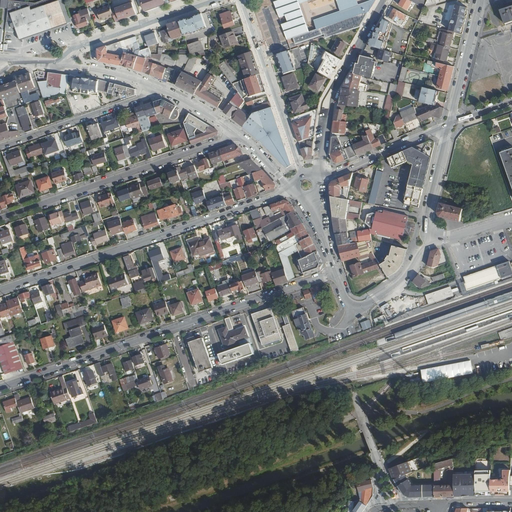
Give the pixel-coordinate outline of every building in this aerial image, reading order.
[(14,32),(18,31),(20,40),(72,23),(70,17),(64,0),(39,0),(40,3),(10,0),(9,0),(6,31),(14,32)] [(142,0),(146,12),(171,3),(170,0),(142,0)] [(278,0),(274,2),(279,18),(286,15),(288,22),(282,24),(287,39),(293,37),(309,32),(299,3),(309,0),(335,0),(340,11),(314,20),(317,29),(370,12),(376,0),(371,0),(359,4),(357,0),(278,0)] [(399,0),(397,4),(408,9),(412,2),(409,0),(399,0)] [(113,17),(115,23),(136,15),(132,1),(111,8),(113,17)] [(108,18),(113,17),(111,8),(110,5),(97,9),(100,21),(105,19),(108,18)] [(457,5),(450,31),(454,32),(462,34),(468,13),(468,8),(457,5)] [(511,6),(501,10),(505,24),(511,22),(511,6)] [(394,8),(390,17),(397,20),(399,17),(405,20),(407,15),(394,8)] [(80,14),(70,17),(72,23),(72,24),(77,22),(78,29),(89,25),(87,21),(91,19),(88,9),(79,12),(80,14)] [(221,15),(225,28),(235,24),(230,12),(221,15)] [(309,32),(293,37),(296,44),(324,34),(326,39),(360,26),(370,12),(317,29),(309,32)] [(179,21),(184,34),(184,35),(192,33),(195,32),(196,33),(200,31),(199,30),(207,28),(202,14),(179,21)] [(376,33),(388,37),(392,23),(383,19),(380,28),(378,27),(376,33)] [(167,25),(169,29),(170,32),(174,31),(176,37),(184,34),(179,21),(167,25)] [(439,32),(436,44),(439,45),(440,45),(450,48),(454,32),(450,31),(449,31),(444,30),(440,28),(439,32)] [(169,29),(160,32),(165,43),(173,40),(173,39),(170,32),(169,29)] [(149,47),(160,43),(156,32),(145,36),(149,47)] [(221,37),(225,48),(237,44),(235,37),(233,38),(231,33),(221,37)] [(372,38),(369,46),(381,49),(384,51),(388,37),(376,33),(375,33),(373,39),(372,38)] [(122,41),(124,48),(126,50),(134,46),(135,50),(133,56),(125,53),(122,66),(134,70),(138,50),(138,49),(135,37),(122,41)] [(338,39),(331,50),(339,55),(345,43),(338,39)] [(98,50),(100,61),(122,66),(125,53),(124,48),(122,41),(98,50)] [(188,45),(191,54),(204,55),(200,41),(188,45)] [(312,43),(308,65),(312,68),(323,49),(312,43)] [(439,45),(436,58),(447,61),(450,48),(440,45),(439,45)] [(138,50),(134,70),(138,71),(143,72),(146,61),(147,56),(148,53),(151,53),(150,50),(149,47),(138,50)] [(381,49),(378,58),(391,62),(393,53),(384,51),(381,49)] [(277,54),(284,74),(296,70),(289,50),(277,54)] [(239,55),(241,62),(254,58),(252,51),(239,55)] [(342,60),(327,52),(323,58),(322,64),(319,72),(331,79),(342,60)] [(148,53),(147,56),(151,58),(152,56),(161,59),(161,61),(173,64),(175,58),(187,63),(191,54),(176,54),(175,56),(167,53),(163,53),(151,53),(148,53)] [(191,54),(187,63),(184,69),(189,71),(192,69),(197,57),(191,54)] [(205,57),(210,65),(215,62),(210,54),(205,57)] [(357,63),(354,74),(362,76),(373,79),(377,62),(374,61),(374,59),(362,56),(360,64),(357,63)] [(241,62),(246,78),(255,75),(260,74),(254,58),(241,62)] [(218,64),(228,78),(233,74),(223,60),(218,64)] [(431,67),(441,70),(440,76),(451,79),(454,67),(428,60),(427,64),(432,66),(431,67)] [(146,61),(143,72),(148,74),(167,82),(169,75),(174,76),(175,70),(171,69),(171,70),(166,68),(146,61)] [(39,85),(43,97),(65,95),(68,74),(53,72),(52,81),(40,85),(39,85)] [(17,81),(20,91),(21,92),(24,102),(26,101),(29,95),(27,90),(35,87),(30,73),(16,78),(17,81)] [(180,73),(176,80),(175,79),(172,84),(177,86),(182,74),(180,73)] [(182,74),(177,86),(189,91),(191,93),(198,80),(183,73),(182,74)] [(201,86),(196,94),(218,107),(222,101),(221,100),(223,97),(223,95),(218,92),(219,91),(216,89),(211,85),(216,78),(210,73),(201,86)] [(354,74),(352,73),(350,80),(348,79),(347,83),(346,83),(344,89),(362,91),(366,92),(368,85),(360,84),(362,76),(354,74)] [(317,74),(310,86),(319,91),(326,79),(317,74)] [(75,75),(72,91),(98,95),(96,91),(98,80),(91,78),(89,78),(75,75)] [(284,78),(288,90),(298,87),(294,75),(284,78)] [(253,99),(266,95),(261,76),(247,80),(242,81),(244,89),(249,88),(253,99)] [(440,76),(437,87),(448,90),(451,79),(440,76)] [(98,80),(96,91),(120,98),(120,99),(134,95),(135,89),(123,86),(110,82),(98,80)] [(198,80),(191,93),(195,94),(202,82),(198,80)] [(0,86),(0,92),(1,97),(2,97),(20,91),(17,81),(11,83),(12,84),(11,85),(10,83),(5,85),(6,86),(5,86),(5,85),(0,86)] [(398,85),(396,96),(402,98),(405,83),(399,82),(398,85)] [(392,84),(389,95),(396,96),(398,85),(392,84)] [(423,87),(419,102),(434,106),(435,101),(434,99),(432,99),(433,96),(435,97),(437,96),(438,91),(423,87)] [(341,93),(338,105),(345,106),(360,107),(361,95),(362,91),(344,89),(342,88),(341,93)] [(24,103),(40,98),(38,92),(29,95),(26,101),(24,102),(24,103)] [(232,100),(239,108),(245,101),(238,92),(232,100)] [(291,99),(296,113),(301,111),(305,109),(309,108),(307,102),(305,102),(303,95),(291,99)] [(389,95),(386,110),(388,110),(392,111),(395,99),(396,96),(389,95)] [(159,101),(156,101),(154,102),(158,114),(161,112),(164,114),(163,115),(170,120),(171,120),(173,121),(175,121),(176,121),(177,121),(179,120),(179,118),(180,117),(180,116),(180,113),(179,113),(180,112),(181,110),(176,108),(177,108),(169,103),(165,101),(163,101),(162,101),(160,100),(159,101)] [(29,102),(34,115),(35,114),(36,116),(43,113),(39,101),(33,103),(33,101),(29,102)] [(149,112),(150,116),(158,114),(154,102),(143,106),(145,113),(146,113),(149,112)] [(262,106),(251,110),(254,113),(271,107),(269,102),(262,104),(262,106)] [(224,110),(223,111),(226,113),(231,117),(237,109),(229,103),(228,105),(224,110)] [(338,105),(335,121),(346,122),(347,116),(343,115),(345,106),(338,105)] [(18,116),(19,115),(24,129),(26,132),(33,129),(29,116),(28,113),(25,106),(16,109),(18,116)] [(143,132),(148,130),(150,129),(145,113),(143,106),(135,108),(136,111),(137,115),(141,127),(143,132)] [(434,106),(418,113),(420,118),(421,121),(432,116),(440,118),(442,116),(444,108),(434,106)] [(243,127),(260,141),(286,168),(291,165),(271,107),(254,113),(250,118),(244,127),(243,127)] [(291,118),(299,141),(303,140),(313,136),(318,109),(307,113),(302,114),(291,118)] [(239,110),(233,118),(244,127),(250,118),(239,110)] [(120,123),(123,129),(132,126),(133,128),(136,127),(137,129),(138,128),(141,127),(137,115),(136,111),(128,114),(129,118),(125,119),(126,121),(120,123)] [(403,117),(406,124),(420,118),(418,113),(417,111),(403,117)] [(184,123),(189,138),(196,136),(195,132),(197,128),(204,133),(209,126),(189,114),(184,122),(184,123)] [(29,116),(33,129),(38,128),(35,119),(33,119),(32,115),(29,116)] [(397,117),(395,123),(397,128),(406,124),(403,117),(402,115),(397,117)] [(98,123),(100,129),(103,128),(105,132),(109,130),(105,118),(97,121),(98,123)] [(335,121),(332,137),(346,136),(347,122),(346,122),(335,121)] [(0,140),(11,137),(20,134),(18,132),(10,133),(7,124),(1,126),(0,123),(0,140)] [(88,127),(91,137),(92,141),(103,138),(100,129),(98,123),(88,127)] [(369,137),(374,148),(387,143),(384,136),(379,139),(379,138),(376,139),(369,123),(363,123),(369,136),(369,137)] [(189,138),(191,144),(217,135),(217,131),(216,130),(209,126),(204,133),(196,136),(189,138)] [(390,127),(395,139),(398,138),(393,126),(390,127)] [(169,134),(173,145),(187,140),(183,130),(169,134)] [(83,142),(80,132),(76,134),(75,132),(71,134),(71,135),(67,136),(67,135),(63,137),(67,147),(83,142)] [(149,140),(152,150),(166,146),(162,135),(149,140)] [(353,145),(358,155),(374,148),(369,137),(353,143),(353,145)] [(145,138),(141,139),(142,142),(146,153),(148,159),(152,158),(145,138)] [(44,152),(45,155),(51,153),(50,152),(54,151),(54,152),(60,150),(56,139),(51,141),(51,142),(47,144),(47,143),(42,144),(44,152)] [(299,141),(305,159),(312,158),(313,141),(308,140),(307,148),(305,148),(303,140),(299,141)] [(429,166),(435,143),(430,140),(387,159),(391,169),(402,164),(401,162),(406,160),(414,163),(413,165),(403,204),(411,206),(411,205),(419,207),(426,179),(429,166)] [(129,150),(131,156),(142,152),(143,153),(146,153),(142,142),(138,144),(138,147),(135,148),(134,146),(132,146),(133,149),(129,150)] [(29,147),(32,157),(44,152),(42,144),(41,143),(29,147)] [(331,152),(331,155),(334,162),(338,164),(358,155),(353,145),(343,150),(342,149),(341,149),(340,143),(332,143),(331,148),(331,152)] [(78,144),(64,149),(66,155),(80,150),(78,144)] [(115,149),(118,159),(126,156),(126,158),(130,157),(130,156),(128,148),(127,145),(115,149)] [(209,154),(214,167),(218,166),(218,163),(245,154),(237,147),(233,146),(209,154)] [(511,148),(501,152),(511,185),(511,148)] [(3,156),(7,167),(24,161),(20,150),(3,156)] [(92,156),(94,164),(107,160),(105,152),(100,153),(94,155),(94,156),(92,156)] [(198,163),(201,171),(202,171),(210,168),(207,159),(203,160),(203,162),(198,163)] [(242,162),(253,173),(261,170),(251,160),(242,162)] [(83,168),(85,175),(93,172),(91,166),(83,168)] [(178,171),(180,177),(189,174),(191,180),(199,177),(197,171),(195,166),(181,170),(180,167),(177,168),(178,171)] [(72,170),(75,181),(84,178),(80,167),(72,170)] [(51,174),(55,184),(62,181),(62,179),(67,178),(64,170),(51,174)] [(252,173),(255,182),(261,180),(266,191),(274,188),(276,185),(261,170),(253,173),(252,173)] [(169,174),(172,184),(181,180),(180,177),(178,171),(169,174)] [(376,171),(368,203),(374,204),(382,173),(376,171)] [(330,186),(331,196),(348,199),(354,173),(332,183),(330,186)] [(37,181),(40,190),(51,186),(48,177),(37,181)] [(148,182),(151,190),(165,185),(162,179),(161,179),(160,178),(148,182)] [(358,178),(355,189),(365,192),(368,181),(358,178)] [(16,185),(20,196),(25,195),(25,194),(33,191),(29,180),(16,185)] [(128,187),(132,200),(149,195),(145,183),(140,185),(140,184),(128,187)] [(244,187),(247,197),(257,194),(254,184),(248,186),(249,187),(246,188),(245,187),(244,187)] [(234,190),(238,200),(247,197),(244,187),(244,186),(234,190)] [(127,188),(117,192),(120,202),(130,198),(127,188)] [(193,194),(196,204),(207,200),(203,190),(193,194)] [(223,195),(227,205),(234,203),(234,202),(230,192),(223,195)] [(14,198),(13,193),(0,197),(0,208),(2,207),(3,209),(7,208),(5,203),(11,201),(10,199),(14,198)] [(99,197),(102,207),(115,203),(111,193),(99,197)] [(212,200),(211,201),(207,202),(210,211),(216,209),(227,205),(223,195),(222,193),(211,196),(212,200)] [(331,196),(334,217),(347,219),(360,221),(361,215),(348,213),(349,206),(362,208),(363,202),(348,199),(331,196)] [(265,207),(266,209),(264,210),(266,213),(280,208),(283,212),(269,218),(268,217),(261,221),(257,208),(249,211),(256,230),(295,211),(288,200),(284,200),(265,207)] [(79,205),(81,212),(83,211),(85,215),(94,212),(93,210),(95,210),(94,204),(91,205),(90,201),(79,205)] [(441,203),(439,213),(440,216),(461,221),(464,209),(453,207),(441,203)] [(158,211),(161,219),(168,217),(170,216),(171,218),(182,214),(180,207),(177,208),(175,204),(158,211)] [(366,222),(370,227),(370,229),(371,233),(390,238),(390,237),(403,240),(404,235),(408,222),(409,217),(406,216),(406,215),(393,212),(377,208),(374,213),(368,214),(366,222)] [(295,211),(256,230),(262,245),(291,229),(302,223),(295,211)] [(49,216),(52,226),(66,221),(62,212),(49,216)] [(64,214),(67,223),(73,220),(79,218),(77,213),(71,215),(70,212),(64,214)] [(93,214),(96,222),(102,220),(99,212),(93,214)] [(159,224),(156,216),(155,212),(146,216),(146,217),(144,218),(145,221),(142,222),(141,222),(142,224),(143,224),(144,227),(145,229),(159,224)] [(27,217),(30,226),(35,224),(33,219),(32,219),(31,216),(27,217)] [(334,217),(338,246),(351,244),(349,232),(347,219),(334,217)] [(35,221),(39,231),(49,228),(45,218),(35,221)] [(109,223),(113,234),(124,231),(122,224),(120,219),(109,223)] [(225,224),(227,229),(218,231),(221,240),(236,235),(237,237),(243,235),(242,233),(240,233),(237,225),(239,225),(239,224),(237,219),(225,224)] [(122,224),(124,231),(125,233),(137,229),(134,220),(122,224)] [(408,222),(404,235),(410,237),(414,223),(408,222)] [(302,223),(291,229),(293,233),(276,242),(278,245),(306,230),(302,223)] [(16,228),(19,237),(29,233),(26,224),(16,228)] [(209,225),(214,239),(217,239),(212,224),(209,225)] [(69,231),(70,235),(73,243),(81,240),(81,238),(89,236),(85,225),(69,231)] [(244,232),(247,240),(256,237),(253,228),(244,232)] [(93,234),(94,237),(90,238),(92,245),(104,241),(103,240),(108,238),(105,229),(93,234)] [(359,230),(361,242),(364,242),(372,240),(371,233),(370,229),(359,230)] [(0,233),(0,236),(3,244),(10,242),(13,241),(10,230),(0,233)] [(306,230),(278,245),(276,246),(279,250),(282,248),(296,241),(299,239),(301,242),(310,237),(309,235),(306,230)] [(349,232),(351,244),(357,243),(361,242),(359,230),(349,232)] [(297,243),(295,245),(298,251),(299,253),(314,245),(310,237),(301,242),(297,243)] [(189,244),(193,256),(199,254),(200,256),(204,255),(214,251),(209,238),(202,240),(200,241),(199,239),(189,243),(189,244)] [(296,241),(282,248),(284,251),(295,245),(297,243),(296,241)] [(62,245),(66,256),(75,253),(71,242),(62,245)] [(357,243),(361,256),(367,254),(368,254),(364,242),(361,242),(357,243)] [(338,246),(343,262),(361,256),(357,243),(351,244),(338,246)] [(278,254),(284,269),(288,281),(295,278),(288,259),(286,257),(298,251),(295,245),(284,251),(278,254)] [(314,245),(299,253),(302,259),(317,251),(314,245)] [(387,260),(381,265),(382,267),(388,277),(398,269),(403,261),(407,249),(393,245),(390,255),(387,260)] [(20,248),(23,258),(28,257),(25,246),(20,248)] [(148,252),(159,283),(160,283),(163,282),(154,258),(156,257),(157,261),(163,258),(160,248),(148,252)] [(171,252),(174,261),(186,257),(183,248),(171,252)] [(43,253),(46,263),(57,259),(54,249),(43,253)] [(431,252),(427,266),(433,267),(434,267),(437,266),(440,256),(441,255),(439,249),(431,252)] [(299,260),(301,265),(299,265),(302,273),(303,272),(304,275),(319,270),(323,264),(318,253),(317,251),(302,259),(299,260)] [(372,262),(362,265),(361,263),(351,266),(355,277),(382,267),(381,265),(372,252),(368,254),(367,254),(372,262)] [(124,257),(132,278),(140,276),(137,269),(134,270),(129,255),(124,257)] [(23,260),(27,270),(41,265),(39,261),(38,261),(37,258),(33,260),(31,257),(23,260)] [(0,262),(0,275),(9,272),(5,261),(0,262)] [(501,279),(511,275),(511,268),(510,261),(483,270),(473,274),(466,277),(464,277),(466,283),(465,284),(465,285),(467,289),(467,291),(475,288),(482,286),(483,285),(488,284),(492,282),(495,281),(501,279)] [(189,269),(176,273),(177,277),(195,271),(192,264),(188,266),(189,269)] [(426,265),(424,276),(432,277),(433,267),(427,266),(426,265)] [(142,271),(145,280),(145,281),(156,277),(152,268),(142,271)] [(272,273),(274,279),(276,285),(288,281),(284,269),(272,273)] [(256,272),(259,281),(260,283),(263,282),(264,283),(274,279),(272,273),(271,271),(261,275),(259,270),(256,272)] [(242,276),(246,286),(259,281),(256,272),(256,271),(242,276)] [(79,282),(80,284),(83,291),(102,285),(97,273),(92,275),(92,276),(89,277),(85,278),(85,280),(79,282)] [(110,279),(111,280),(109,281),(112,289),(128,284),(125,274),(110,279)] [(419,275),(413,282),(420,287),(425,280),(419,275)] [(70,284),(71,289),(69,289),(70,292),(75,290),(76,294),(77,294),(77,295),(81,294),(78,285),(80,284),(79,282),(78,278),(75,279),(76,279),(69,282),(70,284)] [(133,284),(135,291),(141,290),(147,287),(145,281),(145,280),(133,284)] [(230,285),(232,291),(235,290),(239,289),(240,291),(244,289),(241,281),(230,285)] [(464,282),(459,284),(464,296),(496,285),(496,284),(496,283),(495,281),(492,282),(488,284),(483,285),(482,286),(475,288),(467,291),(467,289),(465,285),(465,284),(464,282)] [(219,287),(222,296),(233,292),(232,291),(230,285),(230,283),(219,287)] [(43,287),(46,295),(54,292),(52,284),(43,287)] [(305,291),(307,298),(315,295),(317,303),(325,301),(320,285),(305,291)] [(450,288),(426,296),(428,304),(449,297),(453,296),(450,288)] [(206,292),(209,300),(218,297),(215,289),(206,292)] [(31,293),(34,304),(43,301),(40,290),(31,293)] [(189,293),(193,304),(202,300),(199,290),(189,293)] [(19,295),(22,302),(26,301),(25,298),(30,296),(29,292),(19,295)] [(57,294),(63,310),(64,314),(73,311),(72,307),(75,306),(73,301),(63,304),(59,294),(57,294)] [(8,303),(11,314),(12,315),(24,311),(19,298),(7,302),(8,303)] [(153,305),(157,316),(169,312),(167,306),(165,301),(153,305)] [(433,325),(488,308),(486,301),(431,319),(433,325)] [(167,306),(169,312),(170,316),(183,312),(180,302),(167,306)] [(0,306),(0,318),(8,315),(11,314),(8,303),(4,304),(4,305),(1,306),(0,306)] [(254,313),(265,344),(271,342),(275,340),(282,338),(272,307),(254,313)] [(293,311),(298,327),(300,326),(302,332),(304,331),(306,338),(314,335),(306,313),(306,310),(305,307),(293,311)] [(137,313),(140,324),(149,321),(153,320),(149,308),(137,313)] [(253,314),(263,344),(265,344),(254,313),(253,314)] [(67,323),(75,346),(76,345),(76,344),(79,343),(79,344),(84,343),(81,335),(83,334),(81,327),(87,324),(85,317),(67,323)] [(113,321),(117,332),(128,328),(124,317),(113,321)] [(363,330),(371,327),(369,321),(365,322),(361,324),(363,330)] [(485,321),(461,329),(463,334),(487,326),(485,321)] [(66,339),(69,348),(75,346),(67,323),(64,324),(67,332),(69,331),(71,338),(66,339)] [(284,325),(293,351),(300,349),(290,323),(287,324),(284,325)] [(104,325),(93,329),(95,338),(107,334),(104,325)] [(230,350),(249,343),(248,338),(249,338),(245,327),(229,332),(227,327),(219,329),(227,351),(230,350)] [(0,338),(0,346),(14,341),(12,334),(6,337),(1,338),(0,338)] [(51,336),(41,339),(44,348),(55,345),(51,336)] [(190,342),(200,371),(213,367),(203,337),(196,340),(190,342)] [(0,368),(1,372),(4,371),(5,374),(23,367),(14,341),(0,346),(0,368)] [(249,343),(230,350),(232,354),(229,355),(232,362),(255,354),(251,343),(249,343)] [(156,348),(159,358),(171,355),(167,345),(156,348)] [(25,355),(29,364),(35,362),(32,353),(25,355)] [(133,357),(137,368),(145,365),(142,354),(133,357)] [(124,363),(127,371),(134,369),(131,360),(124,363)] [(102,367),(100,362),(96,364),(100,377),(105,375),(104,373),(102,367)] [(102,367),(104,373),(110,371),(114,380),(118,379),(116,374),(112,364),(102,367)] [(158,366),(164,383),(172,380),(168,368),(165,369),(163,364),(158,366)] [(73,372),(76,379),(82,377),(79,369),(73,372)] [(84,374),(88,386),(97,383),(93,371),(84,374)] [(59,378),(63,388),(64,389),(67,388),(63,376),(59,378)] [(150,376),(138,380),(141,389),(153,385),(150,376)] [(121,385),(123,390),(131,387),(131,385),(136,384),(135,380),(131,382),(128,383),(121,385)] [(68,384),(71,392),(73,397),(84,394),(80,382),(78,383),(77,381),(68,384)] [(50,393),(54,404),(70,398),(67,388),(64,389),(58,391),(58,390),(50,393)] [(33,409),(34,408),(31,398),(19,402),(17,403),(18,406),(20,413),(33,409)] [(3,403),(7,413),(12,411),(11,408),(18,406),(17,403),(15,399),(3,403)] [(43,417),(45,423),(56,419),(54,413),(43,417)] [(96,419),(79,424),(81,428),(98,422),(96,419)] [(491,472),(490,447),(475,451),(475,458),(484,458),(484,472),(491,472)] [(454,464),(453,458),(434,464),(434,470),(454,464)] [(411,472),(409,467),(416,464),(415,460),(390,469),(394,479),(405,475),(411,472)] [(511,494),(510,469),(501,470),(501,479),(498,479),(498,478),(491,478),(492,495),(511,494)] [(455,496),(454,472),(454,470),(448,470),(448,483),(449,483),(449,485),(438,486),(438,482),(434,482),(434,485),(435,497),(455,496)] [(477,495),(476,477),(476,471),(454,472),(455,496),(477,495)] [(435,497),(434,485),(413,485),(405,475),(394,479),(404,495),(410,497),(435,497)] [(372,480),(352,484),(353,489),(358,487),(361,500),(357,501),(359,505),(361,502),(367,505),(373,496),(373,487),(372,480)] [(362,511),(367,505),(361,502),(359,505),(357,501),(355,501),(350,501),(348,511),(362,511)]
